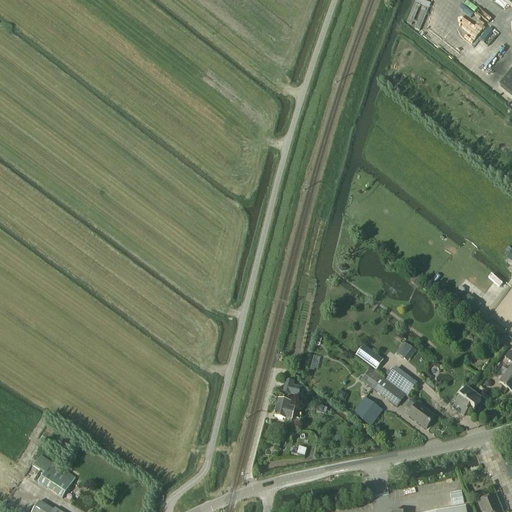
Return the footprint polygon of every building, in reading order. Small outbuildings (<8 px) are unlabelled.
[(511,31),(511,32),(511,33),(511,0),(500,0),(511,10),(511,31)] [(415,8),(408,25),(421,30),(430,5),(419,1),(416,8),(415,8)] [(492,73),(500,67),(493,60),(486,66),(492,73)] [(511,70),(499,87),(511,97),(511,70)] [(493,274),(489,279),(499,289),(504,285),(493,274)] [(410,281),(409,282),(417,288),(418,287),(422,281),(414,275),(410,281)] [(408,363),(416,352),(404,343),(396,354),(408,363)] [(383,362),(364,347),(356,357),(376,372),(383,362)] [(511,366),(499,383),(511,392),(511,354),(509,352),(506,357),(504,358),(511,363),(511,366)] [(388,371),(385,375),(389,378),(386,381),(406,396),(406,397),(407,398),(408,397),(417,385),(396,368),(392,374),(388,371)] [(406,396),(386,381),(385,382),(370,371),(361,382),(397,409),(406,397),(406,396)] [(284,381),(281,393),(298,397),(300,389),(292,387),(293,383),(284,381)] [(453,402),(456,404),(452,409),(463,418),(468,412),(467,411),(470,407),(475,411),(482,401),(466,390),(460,398),(457,397),(453,402)] [(295,409),(289,408),(290,404),(283,402),(284,397),(280,396),(279,401),(274,418),(285,420),(292,422),(295,409)] [(383,412),(365,399),(353,415),(371,428),(383,412)] [(404,410),(410,415),(409,417),(427,430),(434,420),(416,406),(417,405),(411,401),(404,410)] [(38,484),(62,500),(76,479),(41,456),(34,467),(45,474),(38,484)] [(500,511),(494,497),(478,504),(481,511),(500,511)] [(59,511),(55,509),(54,511),(39,502),(32,511),(59,511)]
